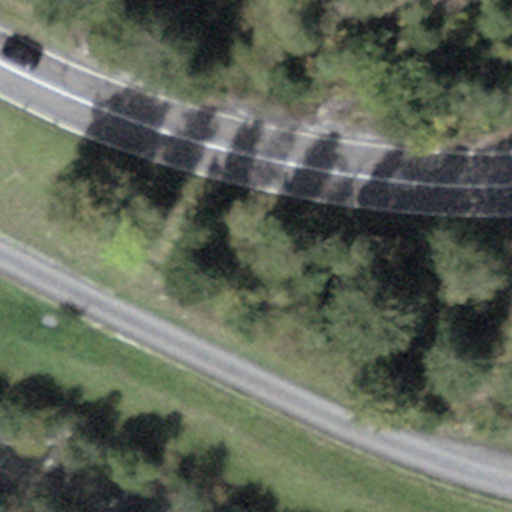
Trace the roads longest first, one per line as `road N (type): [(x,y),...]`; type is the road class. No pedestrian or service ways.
road 1 (unclassified): [(0,251),(431,459),(511,478)]
road 2 (primary): [(511,183),(350,176),(273,162),(187,140),(0,63)]
